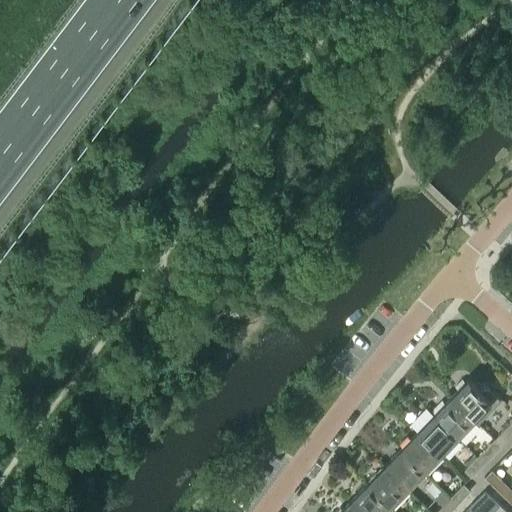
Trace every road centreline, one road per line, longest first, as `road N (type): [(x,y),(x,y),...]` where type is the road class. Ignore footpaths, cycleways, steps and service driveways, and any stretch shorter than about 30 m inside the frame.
road 1 (residential): [(271,511),(449,274)]
road 2 (motorway): [(0,157),(119,0)]
